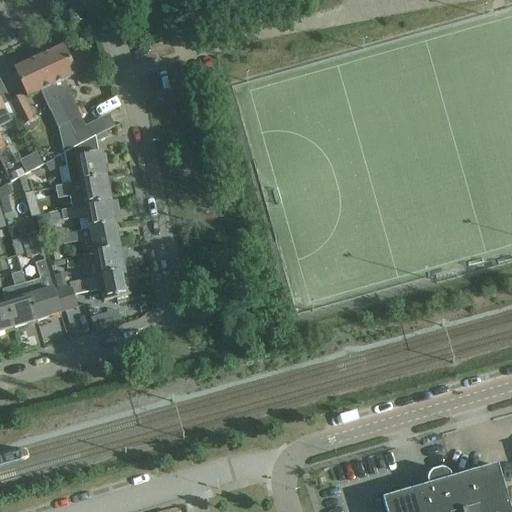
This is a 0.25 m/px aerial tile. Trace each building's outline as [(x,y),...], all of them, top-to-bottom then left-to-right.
[(180,20),(199,15),(195,1),(176,6),(180,20)] [(39,60),(79,147),(115,127),(108,116),(85,128),(64,82),(76,76),(64,48),(39,60)] [(79,147),(39,60),(15,71),(28,99),(41,93),(59,132),(54,147),(60,156),(79,147)] [(36,121),(23,97),(10,104),(22,128),(36,121)] [(70,187),(107,180),(103,155),(99,156),(96,138),(64,155),(70,187)] [(72,211),(112,203),(107,180),(70,187),(56,189),(58,201),(69,199),(72,211)] [(0,190),(0,202),(4,216),(12,214),(8,198),(11,197),(8,186),(0,190)] [(30,194),(24,195),(31,218),(41,217),(34,194),(30,194)] [(91,232),(116,227),(112,203),(72,211),(62,213),(63,223),(88,218),(91,232)] [(41,217),(31,218),(32,221),(37,220),(39,230),(52,228),(49,215),(41,217)] [(95,256),(121,251),(116,227),(91,232),(95,256)] [(68,246),(81,244),(79,234),(54,238),(56,249),(68,247),(68,246)] [(42,256),(37,239),(22,243),(21,240),(12,243),(17,258),(26,256),(27,260),(42,256)] [(121,251),(95,256),(83,258),(85,267),(97,265),(99,279),(125,274),(121,251)] [(40,281),(26,286),(37,323),(61,316),(53,292),(45,263),(36,266),(40,281)] [(37,323),(26,286),(22,273),(11,277),(15,288),(13,289),(16,298),(5,302),(6,305),(13,331),(37,323)] [(70,284),(67,273),(55,277),(59,290),(71,287),(70,284)] [(99,279),(70,284),(71,287),(74,297),(102,292),(104,303),(117,300),(118,305),(129,303),(128,298),(130,298),(125,275),(125,274),(99,279)] [(78,311),(74,297),(71,287),(59,290),(53,292),(61,316),(66,314),(78,311)] [(0,334),(13,331),(6,305),(0,307),(0,334)] [(23,363),(40,360),(37,346),(20,350),(23,363)] [(385,511),(510,511),(498,468),(452,481),(450,476),(447,473),(442,472),(432,474),(429,478),(427,483),(429,488),(383,501),(385,511)]
